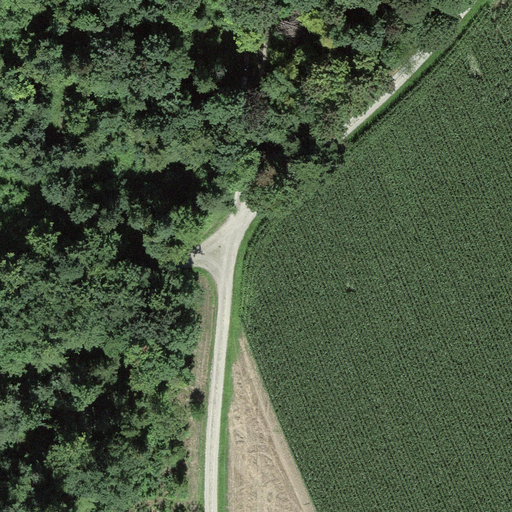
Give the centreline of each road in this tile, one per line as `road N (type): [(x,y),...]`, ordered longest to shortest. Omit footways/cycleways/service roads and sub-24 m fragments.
road 1 (track): [(465,0),(239,224),(0,379)]
road 2 (track): [(270,0),(212,421),(210,511)]
